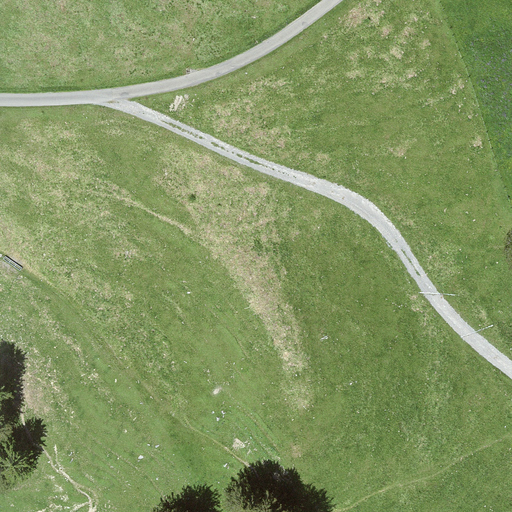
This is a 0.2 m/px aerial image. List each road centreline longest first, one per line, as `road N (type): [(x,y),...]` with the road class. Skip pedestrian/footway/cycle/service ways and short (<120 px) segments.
road 1 (track): [(115,97),(250,162),(369,205),(427,293),(511,368)]
road 2 (unclassified): [(339,0),(277,46),(209,78),(115,97),(0,99)]
